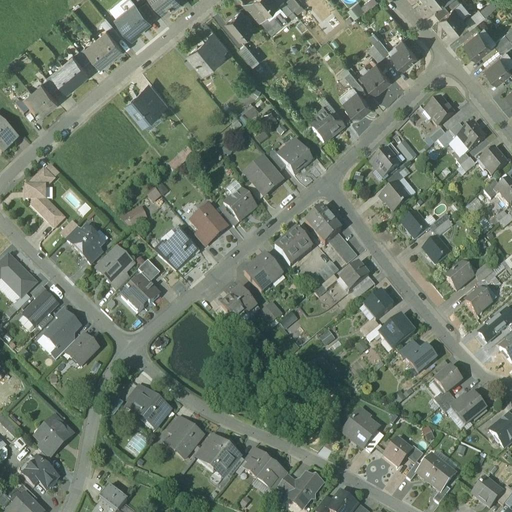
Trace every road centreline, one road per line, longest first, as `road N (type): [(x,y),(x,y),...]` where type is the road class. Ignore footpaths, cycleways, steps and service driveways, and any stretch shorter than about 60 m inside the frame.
road 1 (residential): [(128,346),(199,409),(403,511)]
road 2 (residential): [(214,0),(0,186)]
road 3 (residential): [(325,183),(473,371),(511,385)]
road 4 (residential): [(325,183),(128,346)]
road 5 (residential): [(0,218),(128,346)]
road 6 (residential): [(128,346),(106,379),(68,511)]
road 7 (residential): [(449,60),(325,183)]
